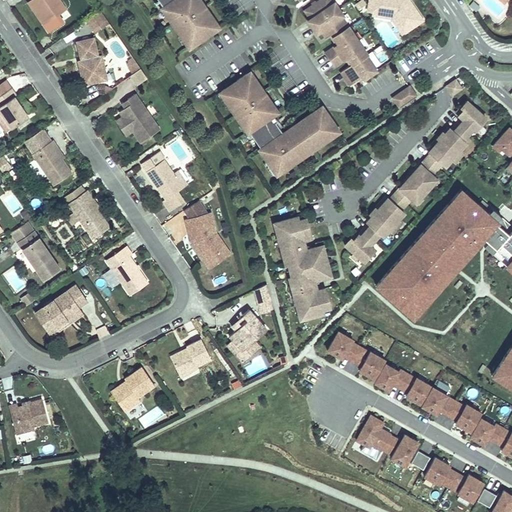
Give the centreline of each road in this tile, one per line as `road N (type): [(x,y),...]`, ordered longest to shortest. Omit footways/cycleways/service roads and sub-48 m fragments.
road 1 (residential): [(0,315),(31,353),(66,362),(183,304),(185,275),(0,18)]
road 2 (residential): [(427,66),(359,106),(330,92),(267,0)]
road 3 (residential): [(511,479),(359,393),(322,404)]
road 4 (residential): [(433,76),(442,103),(338,210)]
